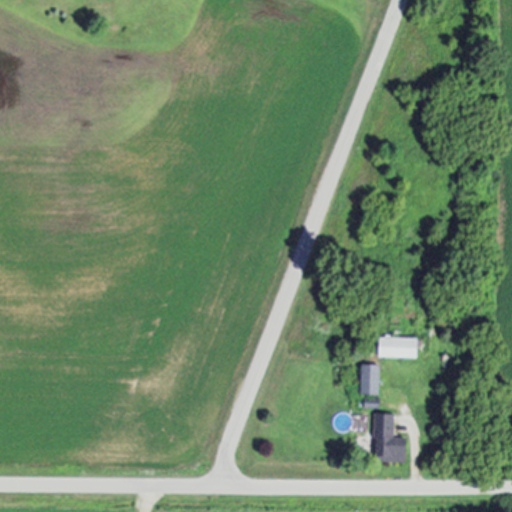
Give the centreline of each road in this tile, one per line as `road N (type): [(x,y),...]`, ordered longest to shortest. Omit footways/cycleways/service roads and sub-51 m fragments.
road 1 (residential): [(227,488),(234,440),(403,0)]
road 2 (residential): [(511,488),(0,485)]
